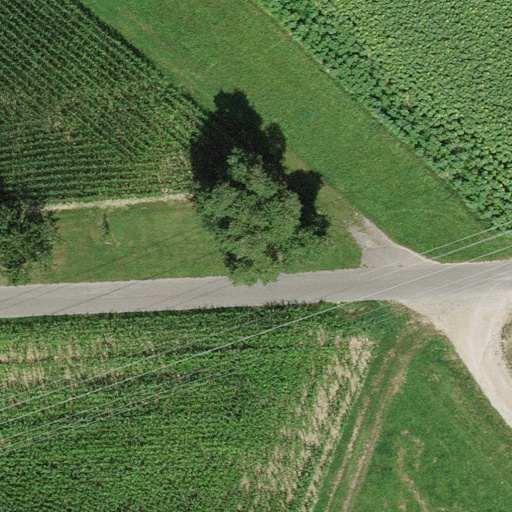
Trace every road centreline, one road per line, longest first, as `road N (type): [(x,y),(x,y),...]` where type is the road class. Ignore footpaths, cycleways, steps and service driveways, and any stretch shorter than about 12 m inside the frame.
road 1 (track): [(0,301),(511,281)]
road 2 (track): [(332,511),(383,384),(436,282),(511,389)]
